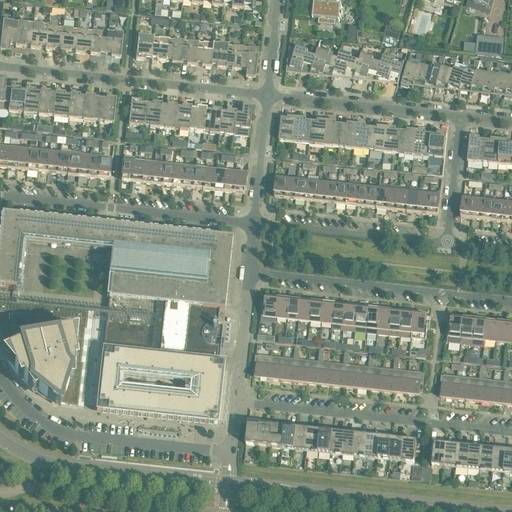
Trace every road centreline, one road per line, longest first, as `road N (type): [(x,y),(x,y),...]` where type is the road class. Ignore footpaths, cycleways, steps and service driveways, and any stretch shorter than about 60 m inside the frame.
road 1 (residential): [(511,432),(236,402)]
road 2 (residential): [(266,96),(0,68)]
road 3 (residential): [(511,301),(249,276)]
road 4 (residential): [(254,225),(0,198)]
road 5 (residential): [(231,454),(69,436),(37,420),(0,378)]
road 6 (residential): [(461,116),(266,96)]
road 7 (residential): [(448,243),(254,225)]
road 8 (residential): [(254,225),(266,96)]
road 9 (residential): [(448,243),(461,116)]
road 10 (residential): [(236,402),(249,276)]
